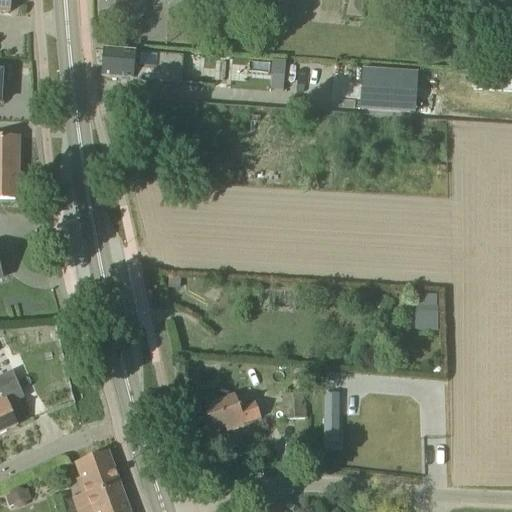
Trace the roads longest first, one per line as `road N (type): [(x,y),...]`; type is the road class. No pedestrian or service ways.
road 1 (primary): [(162,511),(100,254),(66,0)]
road 2 (unclassified): [(190,511),(305,488),(511,499)]
